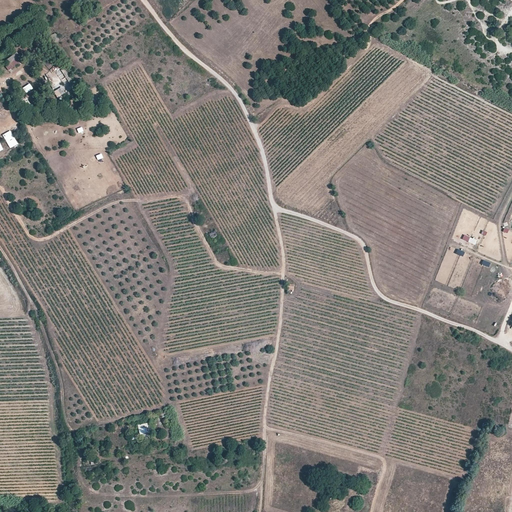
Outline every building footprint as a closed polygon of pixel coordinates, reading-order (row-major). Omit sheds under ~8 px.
[(14,54),(3,63),(9,71),(20,62),(14,54)] [(61,70),(57,72),(67,90),(71,88),(61,70)] [(25,93),(33,90),(30,84),(22,87),(25,93)] [(57,98),(65,93),(62,87),(54,92),(57,98)] [(2,135),(10,149),(18,145),(10,131),(2,135)] [(209,234),(211,239),(218,236),(215,231),(209,234)] [(475,246),(477,240),(464,235),(462,240),(475,246)] [(151,435),(149,423),(138,425),(140,437),(151,435)]
